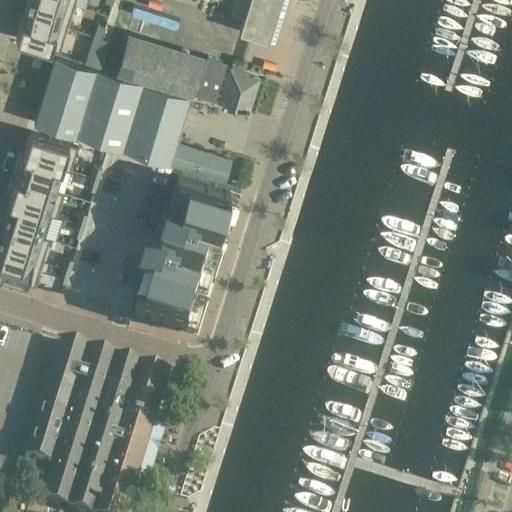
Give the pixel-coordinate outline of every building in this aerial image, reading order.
[(62,0),(27,0),(23,13),(66,26),(74,4),(62,0)] [(234,0),(231,12),(243,15),(239,30),(268,39),(276,12),(283,14),(286,0),(234,0)] [(23,13),(16,37),(52,48),(59,50),(66,26),(23,13)] [(97,24),(93,35),(101,37),(104,26),(97,24)] [(93,35),(90,46),(97,49),(101,37),(93,35)] [(168,52),(158,83),(191,93),(200,62),(168,52)] [(34,121),(224,179),(231,159),(176,142),(190,95),(54,54),(34,121)] [(207,55),(195,94),(246,110),(256,77),(241,72),(243,66),(232,63),(230,70),(224,68),(226,61),(207,55)] [(30,131),(22,154),(70,169),(77,145),(30,131)] [(22,154),(15,177),(54,189),(60,167),(70,170),(70,169),(22,154)] [(93,164),(90,175),(97,178),(101,166),(93,164)] [(90,175),(86,187),(94,189),(97,178),(90,175)] [(137,266),(130,287),(141,290),(134,316),(186,332),(229,192),(177,176),(169,201),(158,198),(152,218),(157,220),(142,268),(137,266)] [(15,177),(8,200),(56,215),(63,192),(54,190),(54,189),(15,177)] [(8,200),(1,223),(48,238),(49,237),(44,235),(51,214),(55,216),(56,215),(8,200)] [(79,210),(76,221),(83,223),(87,212),(79,210)] [(76,221),(72,233),(80,235),(83,223),(76,221)] [(1,223),(0,225),(0,247),(41,261),(48,238),(1,223)] [(0,247),(0,274),(34,285),(41,261),(0,247)] [(65,256),(61,267),(69,269),(72,258),(65,256)] [(61,267),(58,278),(65,281),(69,269),(61,267)] [(83,511),(125,511),(169,373),(61,339),(25,455),(52,463),(41,499),(83,511)]
